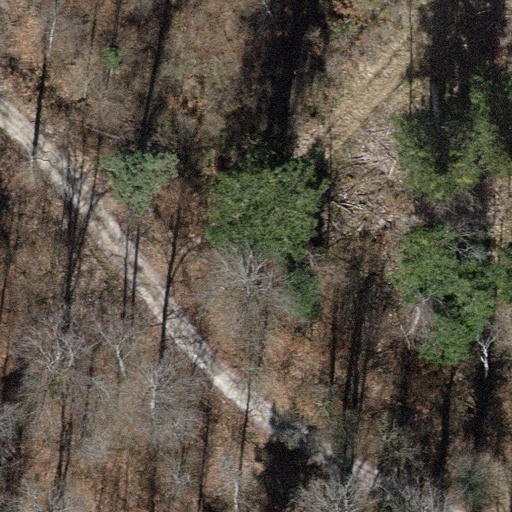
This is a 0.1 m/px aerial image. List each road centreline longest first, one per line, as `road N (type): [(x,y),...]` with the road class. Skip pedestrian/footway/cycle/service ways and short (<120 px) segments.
road 1 (track): [(429,511),(291,443),(207,367),(146,275),(0,118)]
road 2 (track): [(146,275),(294,185),(442,0)]
